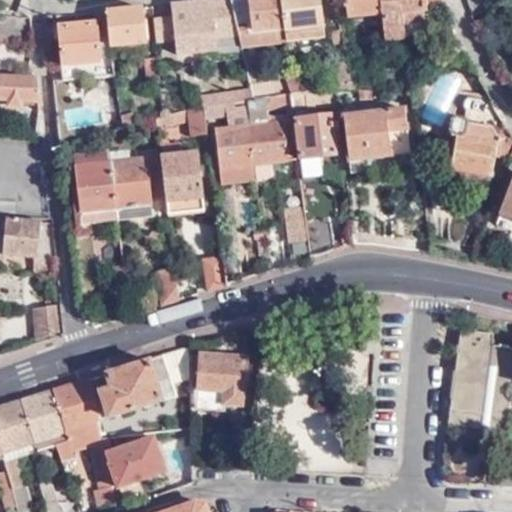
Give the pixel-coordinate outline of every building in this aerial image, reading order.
[(198,0),(172,3),(173,16),(176,41),(177,54),(216,50),(216,38),(237,36),(239,47),(243,46),(233,0),(198,0)] [(233,0),(243,46),(289,40),(288,37),(282,0),(233,0)] [(319,0),(282,0),(288,37),(289,40),(324,36),(319,0)] [(334,0),(337,9),(345,9),(343,0),(334,0)] [(343,0),(345,9),(346,16),(382,13),(385,41),(387,40),(382,0),(343,0)] [(382,0),(387,40),(434,35),(430,5),(444,3),(442,0),(382,0)] [(109,9),(107,10),(114,46),(144,43),(142,6),(141,6),(109,9)] [(104,10),(93,11),(95,21),(57,25),(62,80),(106,75),(113,74),(114,74),(104,10)] [(107,10),(104,10),(114,74),(117,75),(114,46),(107,10)] [(0,39),(36,41),(31,17),(31,16),(0,13),(0,39)] [(173,16),(154,18),(157,44),(176,41),(173,16)] [(343,45),(340,30),(331,31),(334,46),(343,45)] [(463,49),(456,33),(435,59),(444,68),(463,49)] [(161,84),(158,57),(145,58),(147,85),(161,84)] [(352,89),(354,89),(346,60),(328,64),(334,87),(352,89)] [(38,99),(36,74),(0,72),(0,96),(9,97),(8,105),(22,106),(22,98),(38,99)] [(285,78),(291,93),(302,91),(297,73),(285,78)] [(113,74),(106,75),(110,100),(117,99),(113,74)] [(324,101),(336,101),(335,91),(334,87),(332,87),(322,88),(324,101)] [(203,92),(204,104),(241,100),(240,89),(203,92)] [(310,92),(291,93),(292,106),(310,104),(310,92)] [(291,93),(253,98),(248,98),(255,165),(289,161),(284,119),(278,120),(278,123),(270,124),(268,110),(292,108),(292,106),(291,93)] [(507,124),(493,102),(470,97),(466,99),(464,106),(467,110),(465,119),(471,120),(473,123),(497,128),(507,124)] [(255,165),(248,98),(246,99),(249,125),(241,126),(216,129),(220,184),(256,180),(255,165)] [(240,115),(241,126),(249,125),(246,99),(241,100),(204,104),(206,119),(240,115)] [(190,135),(208,134),(206,119),(204,104),(163,114),(157,117),(158,125),(174,124),(189,121),(190,135)] [(412,154),(405,108),(345,115),(351,161),(412,154)] [(135,113),(123,116),(124,126),(137,123),(135,113)] [(341,154),(336,115),(295,119),(301,160),(341,154)] [(511,139),(511,130),(507,124),(497,128),(473,123),(471,120),(465,119),(455,117),(451,120),(449,131),(453,135),(459,137),(453,168),(450,184),(490,192),(500,140),(511,142),(511,139)] [(291,118),(284,119),(289,161),(296,161),(291,118)] [(453,135),(449,131),(441,165),(453,168),(459,137),(453,135)] [(167,202),(204,199),(198,151),(181,153),(180,142),(169,144),(169,139),(161,141),(167,202)] [(73,153),(75,165),(111,161),(110,151),(110,149),(73,153)] [(127,150),(114,151),(115,161),(128,159),(127,150)] [(120,208),(151,204),(153,204),(147,158),(128,159),(115,161),(120,208)] [(111,161),(75,165),(80,211),(120,208),(115,161),(111,161)] [(73,224),(121,220),(120,208),(80,211),(75,165),(67,167),(73,224)] [(511,180),(497,216),(511,221),(511,180)] [(167,202),(169,214),(206,210),(204,199),(167,202)] [(120,208),(121,220),(153,217),(151,204),(120,208)] [(284,243),(307,241),(304,206),(281,208),(284,243)] [(313,253),(335,248),(331,217),(309,220),(313,253)] [(57,257),(54,222),(6,219),(3,252),(35,255),(57,257)] [(266,271),(283,265),(277,227),(262,230),(266,271)] [(59,273),(57,257),(35,255),(35,271),(59,273)] [(209,289),(226,284),(222,256),(205,259),(209,289)] [(111,320),(130,314),(125,264),(110,266),(112,286),(107,287),(111,320)] [(161,305),(179,299),(175,267),(158,271),(161,305)] [(63,303),(61,293),(45,293),(46,304),(63,303)] [(63,303),(46,304),(35,304),(39,335),(65,333),(63,303)] [(459,329),(449,408),(481,411),(490,344),(491,334),(459,329)] [(504,428),(511,369),(511,346),(490,344),(481,411),(449,408),(447,421),(504,428)] [(172,384),(188,380),(187,347),(107,373),(111,385),(98,390),(107,418),(176,394),(172,384)] [(221,403),(239,404),(240,391),(243,391),(245,361),(224,359),(224,355),(198,353),(195,388),(222,390),(221,403)] [(72,452),(81,450),(91,448),(92,455),(104,453),(90,379),(53,390),(67,439),(57,443),(63,462),(73,458),(72,452)] [(53,390),(21,401),(32,441),(34,447),(35,450),(57,443),(67,439),(53,390)] [(21,401),(0,407),(0,447),(1,451),(32,441),(21,401)] [(233,427),(230,469),(248,469),(251,429),(233,427)] [(152,438),(107,455),(118,487),(163,471),(152,438)] [(106,465),(104,453),(92,455),(94,467),(106,465)] [(496,486),(511,487),(511,486),(511,457),(500,456),(496,486)] [(11,490),(22,487),(14,458),(3,461),(6,473),(11,490)] [(94,467),(97,478),(108,476),(106,465),(94,467)] [(0,494),(4,510),(15,506),(11,490),(6,473),(0,473),(0,494)] [(98,487),(110,485),(108,476),(97,478),(98,487)] [(38,484),(44,505),(57,502),(51,481),(38,484)] [(15,506),(17,511),(32,506),(26,485),(22,487),(11,490),(15,506)] [(95,491),(98,511),(108,511),(114,510),(110,488),(95,491)] [(45,511),(58,511),(57,502),(44,505),(45,511)]
